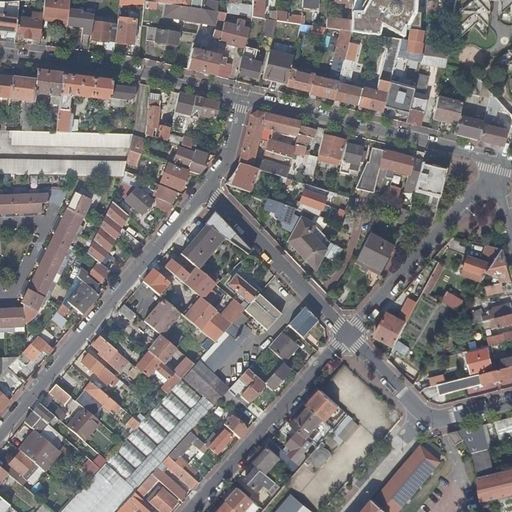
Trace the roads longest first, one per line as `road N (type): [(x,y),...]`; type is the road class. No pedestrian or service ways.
road 1 (residential): [(0,435),(206,188)]
road 2 (residential): [(243,97),(495,160)]
road 3 (residential): [(0,57),(147,73),(243,97)]
road 4 (residential): [(189,511),(347,335)]
road 5 (residential): [(347,335),(495,160)]
road 6 (residential): [(347,335),(206,188)]
road 7 (residential): [(511,400),(436,418),(347,335)]
